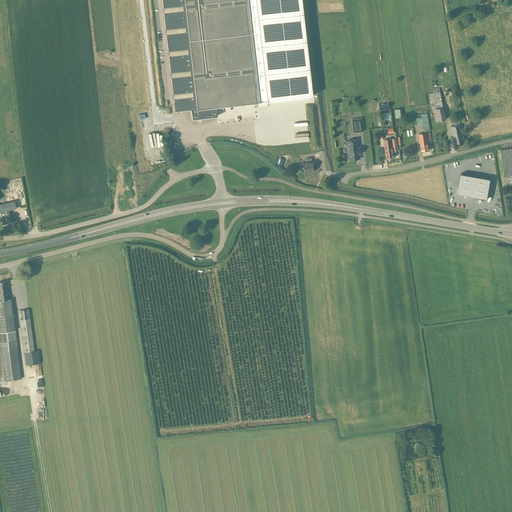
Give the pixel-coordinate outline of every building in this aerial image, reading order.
[(162,0),(173,96),(175,111),(191,109),(192,118),(192,119),(193,119),(217,116),(217,115),(216,106),(252,102),(257,101),(245,0),(162,0)] [(245,0),(257,101),(313,95),(302,0),(245,0)] [(432,109),(443,107),(441,97),(430,100),(432,109)] [(430,131),(427,113),(421,114),(421,117),(416,118),(417,125),(423,124),(424,132),(430,131)] [(461,124),(459,118),(453,120),(455,125),(451,126),(455,144),(465,142),(461,124)] [(361,119),(351,120),(352,127),(362,126),(362,123),(361,119)] [(292,131),(284,132),(284,147),(293,147),(292,131)] [(432,141),(430,132),(419,134),(422,151),(430,150),(428,141),(432,141)] [(397,138),(392,138),(384,140),(386,158),(394,157),(394,151),(399,151),(397,138)] [(357,140),(346,141),(349,159),(352,159),(352,160),(356,160),(356,159),(359,158),(359,153),(361,153),(360,151),(359,151),(359,149),(360,149),(360,147),(358,148),(357,140)] [(511,175),(511,148),(501,150),(505,176),(511,175)] [(312,162),(311,158),(306,158),(307,163),(303,163),(304,171),(313,169),(312,162)] [(132,185),(131,168),(125,169),(125,172),(123,172),(124,186),(132,185)] [(461,173),(457,193),(487,199),(490,179),(461,173)] [(21,178),(7,182),(9,192),(19,189),(21,197),(26,196),(21,178)] [(127,199),(137,198),(136,190),(126,190),(127,199)] [(0,204),(0,212),(1,212),(2,217),(1,217),(3,224),(7,223),(12,221),(10,214),(10,215),(8,210),(16,208),(14,201),(2,204),(0,204)] [(11,298),(9,299),(8,288),(7,288),(6,281),(0,281),(0,344),(5,381),(22,378),(15,330),(11,298)] [(34,351),(29,309),(21,310),(22,319),(20,319),(24,353),(26,365),(41,363),(39,350),(34,351)]
